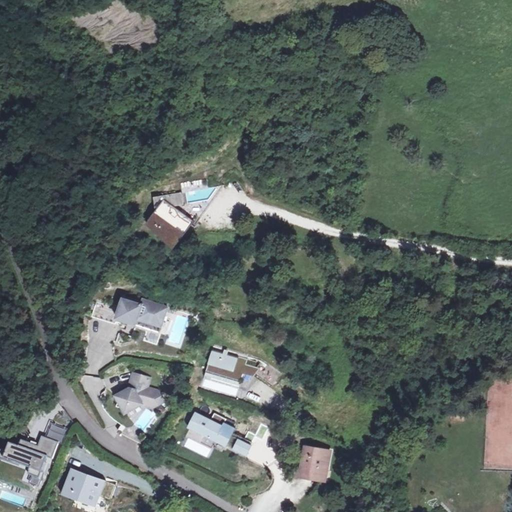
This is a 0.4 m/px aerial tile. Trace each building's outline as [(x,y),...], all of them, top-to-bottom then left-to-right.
[(151,209),(157,230),(171,226),(165,205),(151,209)] [(118,316),(160,330),(168,306),(144,298),(143,303),(124,297),(120,308),(97,301),(93,314),(116,322),(118,316)] [(249,354),(214,344),(207,369),(242,379),(249,354)] [(262,358),(253,371),(273,386),(282,373),(262,358)] [(242,379),(207,369),(205,376),(239,387),(242,379)] [(150,376),(134,371),(129,387),(133,388),(132,391),(126,389),(117,393),(126,411),(143,401),(154,405),(164,399),(159,389),(147,386),(150,376)] [(225,442),(231,430),(233,430),(235,426),(223,420),(221,425),(196,412),(190,424),(225,442)] [(0,460),(9,464),(10,461),(18,464),(27,468),(25,475),(36,479),(44,457),(49,459),(56,442),(38,436),(35,446),(18,440),(16,446),(6,442),(3,451),(0,450),(0,460)] [(234,446),(246,452),(251,443),(239,437),(234,446)] [(331,451),(308,447),(307,454),(305,454),(304,459),(306,460),(303,473),(322,477),(323,469),(327,470),(331,451)] [(69,468),(60,493),(94,504),(102,479),(69,468)]
